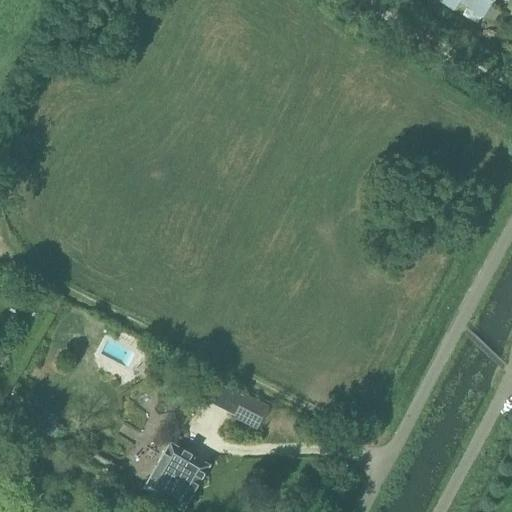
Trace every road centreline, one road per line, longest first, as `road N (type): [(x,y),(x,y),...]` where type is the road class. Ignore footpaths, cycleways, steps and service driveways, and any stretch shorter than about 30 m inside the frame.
road 1 (unclassified): [(511,234),(361,511)]
road 2 (track): [(360,0),(511,92)]
road 3 (residential): [(438,511),(511,380)]
